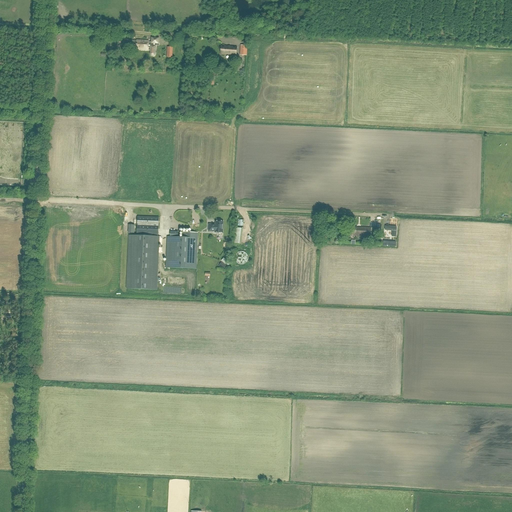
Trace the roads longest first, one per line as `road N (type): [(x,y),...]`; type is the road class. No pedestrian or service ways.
road 1 (unclassified): [(22,511),(36,200)]
road 2 (unclassified): [(36,200),(46,0)]
road 3 (unclassified): [(36,200),(235,209)]
road 4 (track): [(218,38),(44,26)]
road 5 (track): [(235,209),(369,215)]
